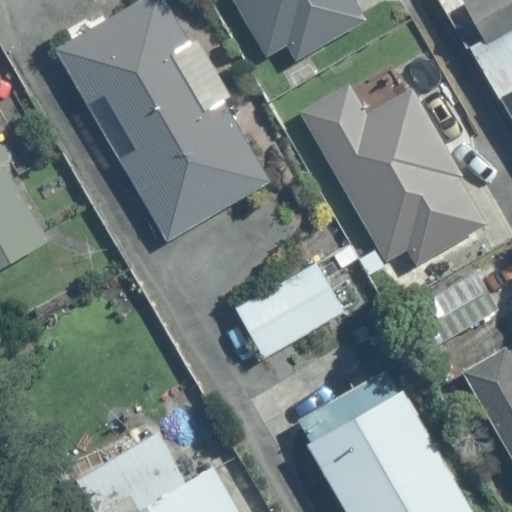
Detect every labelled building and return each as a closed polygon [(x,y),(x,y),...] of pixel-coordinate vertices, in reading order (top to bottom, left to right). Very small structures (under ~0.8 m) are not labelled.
[(258,153),(196,43),(172,0),(136,0),(60,43),(92,102),(161,227),(168,240),(273,181),(258,153)] [(235,0),(266,54),(288,41),(295,54),(363,15),(354,0),(235,0)] [(511,0),(467,0),(487,34),(471,43),(511,114),(511,0)] [(354,83),(303,110),(386,262),(410,249),(417,262),(489,223),(416,89),(371,113),(354,83)] [(0,265),(53,237),(0,138),(0,265)] [(317,260),(238,307),(267,355),(346,309),(317,260)] [(511,342),(465,372),(511,452),(511,342)] [(301,422),(352,511),(474,511),(478,510),(392,369),(301,422)] [(163,434),(82,478),(100,511),(254,511),(226,460),(189,480),(163,434)]
